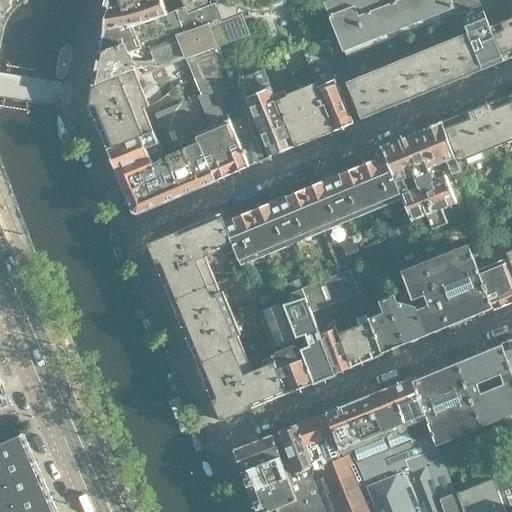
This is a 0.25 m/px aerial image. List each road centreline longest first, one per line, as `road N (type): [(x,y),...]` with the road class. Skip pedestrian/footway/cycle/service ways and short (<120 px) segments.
road 1 (residential): [(511,75),(130,232)]
road 2 (residential): [(511,322),(218,447)]
road 3 (residential): [(98,0),(80,98),(130,232)]
road 4 (residential): [(130,232),(218,447)]
road 5 (unclassified): [(2,313),(85,511)]
